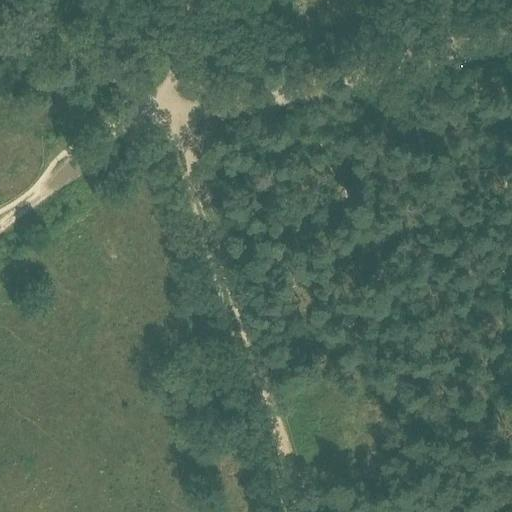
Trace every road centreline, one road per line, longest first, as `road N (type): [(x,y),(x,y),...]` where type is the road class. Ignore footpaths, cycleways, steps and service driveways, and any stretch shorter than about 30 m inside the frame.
road 1 (track): [(300,511),(173,108)]
road 2 (unclassified): [(173,108),(511,31)]
road 3 (track): [(173,108),(111,143),(0,233)]
